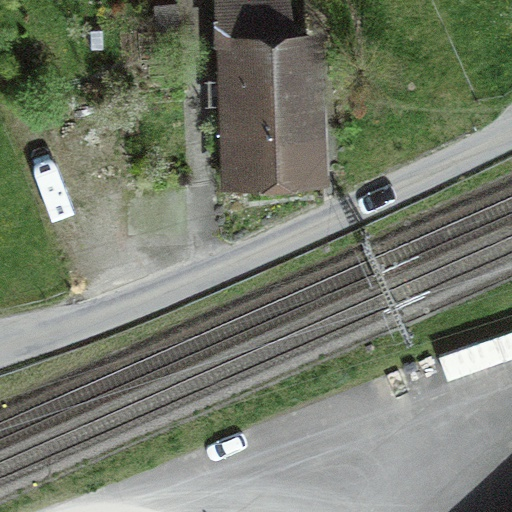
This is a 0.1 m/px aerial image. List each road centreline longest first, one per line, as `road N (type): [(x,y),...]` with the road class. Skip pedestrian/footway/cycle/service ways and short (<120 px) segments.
road 1 (unclassified): [(0,357),(197,285),(511,138)]
road 2 (residential): [(511,335),(96,511)]
